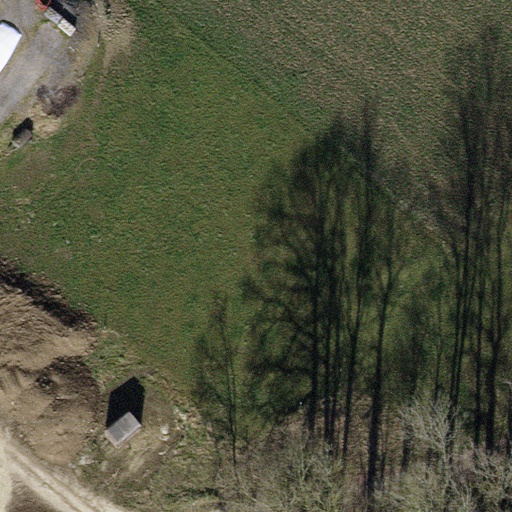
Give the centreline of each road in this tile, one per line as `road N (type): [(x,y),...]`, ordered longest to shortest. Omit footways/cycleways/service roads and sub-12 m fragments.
road 1 (track): [(511,452),(273,511)]
road 2 (track): [(108,511),(0,442)]
